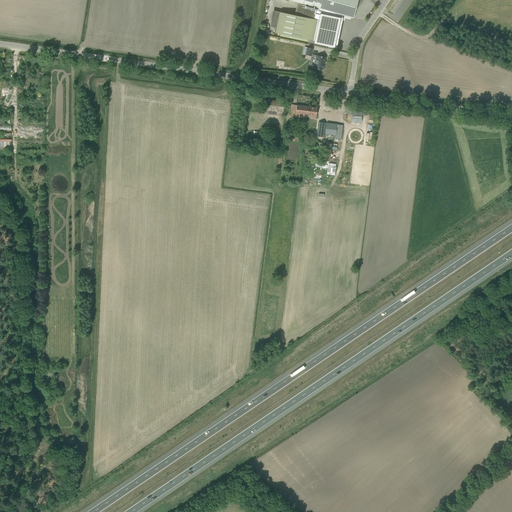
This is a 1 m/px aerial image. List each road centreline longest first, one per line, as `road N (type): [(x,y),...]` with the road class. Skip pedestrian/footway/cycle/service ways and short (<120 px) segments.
road 1 (motorway): [(511,228),(93,511)]
road 2 (motorway): [(131,511),(511,253)]
road 3 (unclassified): [(349,94),(0,43)]
road 4 (track): [(0,201),(18,236),(23,389),(40,511)]
road 5 (unclassified): [(511,116),(349,94)]
